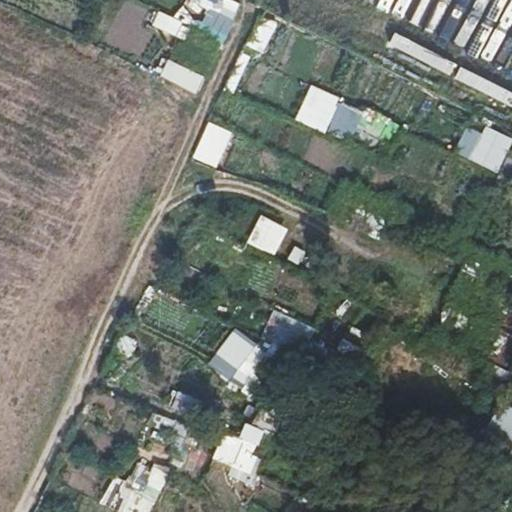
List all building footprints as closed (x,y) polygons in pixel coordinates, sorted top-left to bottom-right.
[(160,28),(180,35),(185,21),(165,14),(160,28)] [(165,76),(200,93),(207,78),(172,61),(165,76)] [(307,84),(292,120),(310,127),(325,92),(307,84)] [(337,135),(348,109),(333,102),(322,128),(337,135)] [(494,172),(510,140),(466,119),(451,151),(494,172)] [(189,157),(215,168),(230,132),(204,121),(189,157)] [(511,148),(501,172),(511,177),(511,182),(499,176),(495,187),(502,192),(499,198),(511,204),(511,148)] [(258,214),(243,242),(270,256),(284,228),(258,214)] [(259,336),(299,355),(312,329),(273,309),(259,336)] [(206,364),(243,391),(268,356),(231,329),(206,364)] [(181,393),(175,407),(193,414),(198,400),(181,393)] [(478,433),(511,450),(511,412),(494,403),(478,433)] [(267,405),(257,426),(274,434),(284,412),(267,405)] [(211,424),(268,449),(273,437),(216,412),(211,424)] [(130,482),(117,476),(104,504),(122,511),(154,511),(172,470),(141,457),(130,482)]
